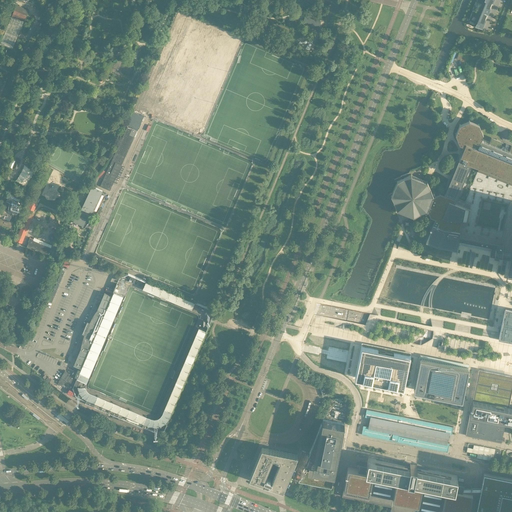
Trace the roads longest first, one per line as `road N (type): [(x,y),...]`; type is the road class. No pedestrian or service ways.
road 1 (unclassified): [(388,65),(279,333)]
road 2 (residential): [(481,465),(354,439),(353,386),(315,368),(279,333)]
road 3 (primary): [(9,488),(87,483),(174,497)]
road 4 (tertiary): [(128,468),(100,457),(0,372)]
road 5 (primary): [(128,468),(0,473)]
